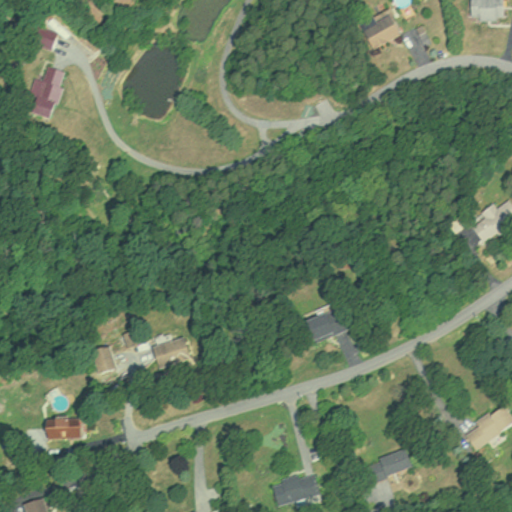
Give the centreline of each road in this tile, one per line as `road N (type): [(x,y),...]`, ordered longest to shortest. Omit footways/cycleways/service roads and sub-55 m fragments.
road 1 (residential): [(511,283),(400,355),(129,441)]
road 2 (residential): [(511,67),(448,63),(329,122),(297,125)]
